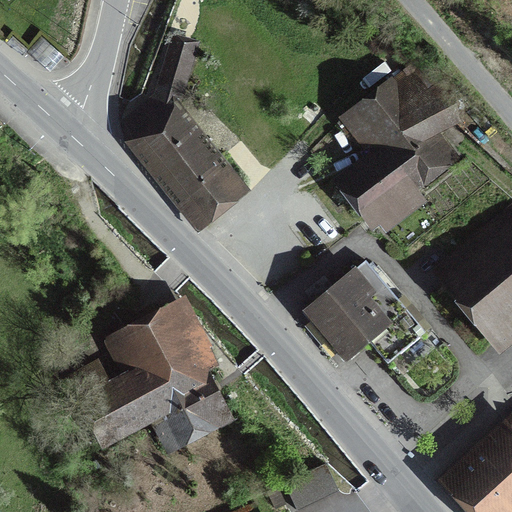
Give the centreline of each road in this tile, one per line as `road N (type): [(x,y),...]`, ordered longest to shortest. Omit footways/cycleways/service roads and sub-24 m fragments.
road 1 (secondary): [(423,511),(262,324),(66,129)]
road 2 (residential): [(511,115),(409,0)]
road 3 (residential): [(116,0),(83,108),(66,129)]
